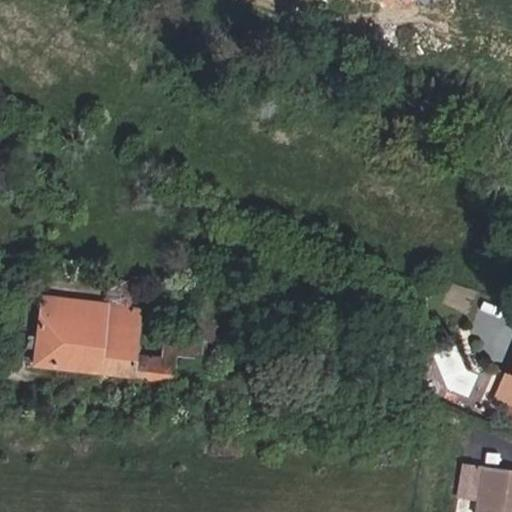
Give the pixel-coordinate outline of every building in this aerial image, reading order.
[(50,366),(172,380),(176,354),(165,352),(163,360),(135,356),(140,311),(103,305),(43,298),(37,337),(54,339),(50,366)] [(37,337),(34,364),(50,366),(54,339),(37,337)] [(511,374),(508,373),(495,401),(503,405),(511,383),(511,374)] [(511,383),(503,405),(511,408),(511,383)] [(215,435),(214,450),(240,452),(241,437),(215,435)] [(459,496),(480,499),(484,466),(463,463),(459,496)] [(480,499),(477,511),(511,511),(511,469),(484,466),(480,499)]
